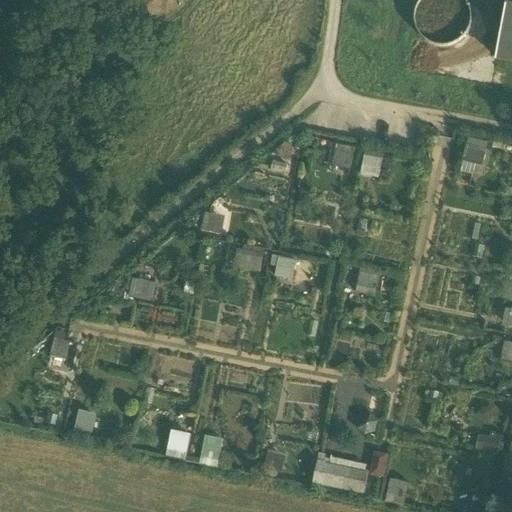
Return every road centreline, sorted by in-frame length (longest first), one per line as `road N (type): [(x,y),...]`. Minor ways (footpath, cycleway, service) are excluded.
road 1 (track): [(335,0),(324,89),(50,315)]
road 2 (track): [(324,89),(511,130)]
